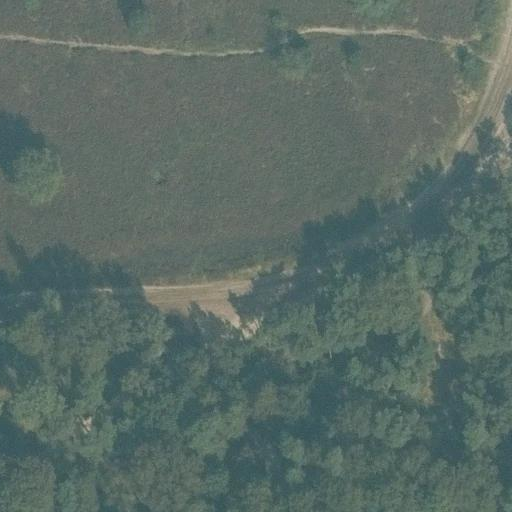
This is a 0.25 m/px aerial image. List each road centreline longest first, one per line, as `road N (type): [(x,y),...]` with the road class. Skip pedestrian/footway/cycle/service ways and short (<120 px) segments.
road 1 (track): [(0,323),(282,298),(511,170)]
road 2 (track): [(0,34),(216,54),(320,33),(407,39),(511,70)]
